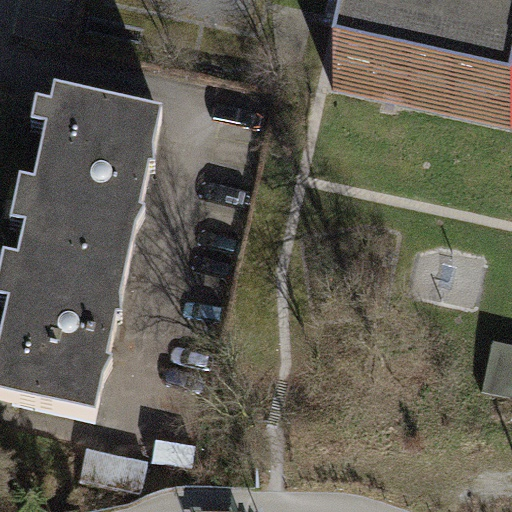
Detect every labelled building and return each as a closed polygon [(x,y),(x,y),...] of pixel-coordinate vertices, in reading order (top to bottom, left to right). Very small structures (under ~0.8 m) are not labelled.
[(66,0),(66,8),(30,5),(28,31),(80,36),(83,0),(66,0)] [(511,0),(352,0),(333,90),(511,130),(511,127),(511,0)] [(22,249),(130,273),(163,120),(55,97),(22,249)] [(0,350),(0,403),(97,424),(130,273),(22,249),(0,350)] [(511,355),(497,352),(489,392),(511,396),(511,355)]
